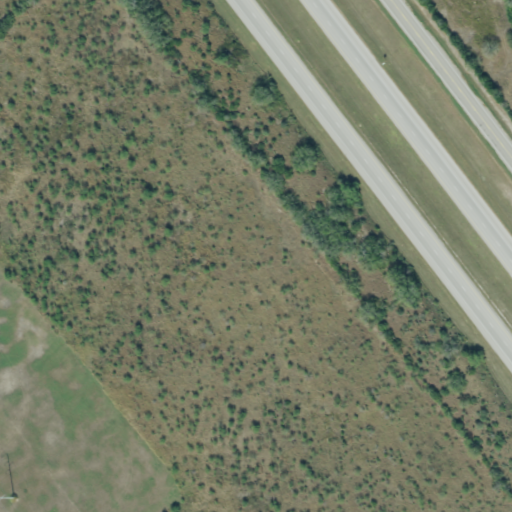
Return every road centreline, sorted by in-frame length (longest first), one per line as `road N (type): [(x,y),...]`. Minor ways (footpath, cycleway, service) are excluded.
road 1 (motorway): [(239,0),(511,356)]
road 2 (motorway): [(511,252),(319,0)]
road 3 (tertiary): [(511,159),(390,0)]
